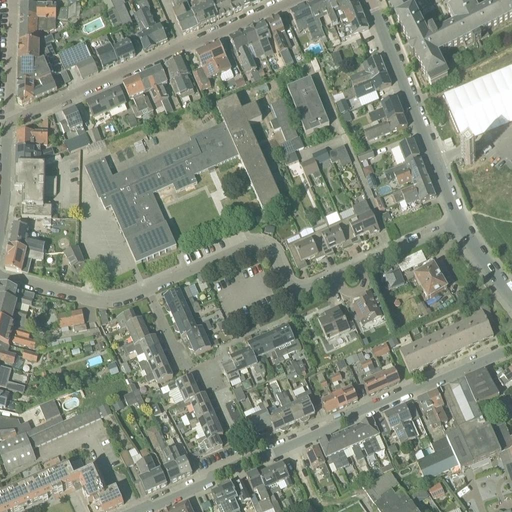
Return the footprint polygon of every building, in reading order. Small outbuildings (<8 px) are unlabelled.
[(115,10),(109,0),(102,0),(108,13),(115,10)] [(109,0),(115,10),(124,31),(133,27),(123,6),(125,5),(122,0),(109,0)] [(173,13),(183,37),(198,30),(192,14),(185,0),(171,0),(173,3),(176,11),(173,13)] [(192,14),(198,30),(209,25),(197,0),(189,0),(192,5),(190,5),(194,13),(192,14)] [(197,0),(209,25),(219,21),(212,5),(210,6),(207,0),(205,0),(204,0),(197,0)] [(211,0),(214,4),(212,5),(219,21),(232,15),(225,0),(211,0)] [(237,0),(225,0),(232,15),(242,11),(237,0)] [(237,0),(242,11),(252,6),(248,0),(237,0)] [(329,15),(322,0),(319,0),(307,6),(321,39),(325,38),(321,29),(322,29),(318,20),(327,16),(329,15)] [(332,13),(338,11),(333,0),(322,0),(329,15),(327,16),(332,27),(337,24),(332,13)] [(342,12),(359,6),(356,0),(333,0),(338,11),(341,10),(342,12)] [(480,16),(472,1),(447,14),(454,29),(435,39),(433,35),(428,37),(430,41),(429,42),(407,0),(390,0),(389,1),(398,20),(397,20),(412,51),(410,52),(410,53),(412,57),(413,58),(415,57),(428,83),(429,83),(431,88),(448,80),(437,58),(464,45),(466,49),(489,38),(487,33),(511,20),(511,0),(503,0),(505,3),(480,16)] [(157,48),(168,43),(160,27),(156,29),(148,11),(150,10),(146,1),(138,5),(139,8),(142,14),(152,39),(157,48)] [(20,45),(36,46),(40,44),(40,35),(48,34),(56,30),(57,21),(68,22),(68,21),(77,17),(77,5),(74,6),(68,10),(58,13),(56,13),(56,14),(37,13),(37,16),(21,15),(20,45)] [(56,7),(21,6),(21,15),(37,16),(37,13),(56,14),(56,13),(56,7)] [(297,29),(306,25),(314,43),(321,40),(321,39),(307,6),(290,13),(297,29)] [(342,12),(344,18),(340,20),(343,27),(347,25),(348,28),(365,21),(359,6),(342,12)] [(139,8),(132,11),(141,32),(137,34),(138,37),(145,53),(157,48),(152,39),(142,14),(139,8)] [(267,23),(287,70),(294,67),(288,51),(291,49),(278,18),(267,23)] [(342,42),(369,31),(365,21),(348,28),(347,25),(343,27),(336,30),(342,42)] [(253,29),(264,56),(267,62),(275,59),(268,42),(271,40),(264,24),(253,29)] [(256,59),(261,57),(264,56),(253,29),(241,34),(248,50),(252,49),(256,59)] [(246,75),(249,74),(256,71),(248,50),(241,34),(230,39),(236,55),(237,55),(246,75)] [(50,46),(54,44),(61,40),(59,35),(40,44),(36,46),(20,45),(19,65),(39,65),(44,63),(50,61),(46,53),(52,51),(50,46)] [(118,65),(136,58),(129,42),(125,44),(121,35),(111,39),(115,48),(112,50),(118,65)] [(96,54),(104,71),(118,65),(112,50),(106,38),(92,44),(91,46),(92,46),(96,54)] [(76,67),(92,60),(85,44),(70,52),(58,57),(65,73),(66,73),(76,68),(76,67)] [(220,78),(223,83),(234,78),(227,62),(219,44),(207,49),(220,78)] [(193,75),(201,94),(211,90),(208,83),(220,78),(207,49),(195,54),(202,71),(193,75)] [(331,56),(335,66),(343,64),(339,54),(331,56)] [(184,59),(174,64),(189,99),(195,97),(194,95),(187,77),(190,75),(184,59)] [(76,68),(82,81),(98,74),(92,60),(76,67),(76,68)] [(349,79),(350,82),(353,90),(354,90),(387,76),(380,60),(362,67),(365,73),(349,79)] [(19,74),(19,85),(36,86),(39,84),(51,79),(44,63),(39,65),(19,65),(19,71),(19,74)] [(174,64),(163,68),(176,97),(180,95),(182,102),(189,99),(174,64)] [(168,85),(161,69),(150,74),(164,107),(168,116),(173,114),(168,100),(169,100),(163,87),(168,85)] [(511,69),(445,96),(464,143),(511,123),(511,69)] [(66,73),(65,73),(60,75),(65,85),(71,83),(66,73)] [(149,93),(157,110),(164,107),(150,74),(138,79),(145,95),(149,93)] [(342,95),(346,102),(375,90),(376,93),(391,87),(387,76),(354,90),(343,95),(342,95)] [(29,97),(18,97),(18,105),(22,108),(57,92),(51,79),(39,84),(42,90),(34,94),(29,93),(29,97)] [(142,96),(145,95),(138,79),(123,86),(130,102),(133,100),(136,107),(132,109),(136,120),(141,118),(140,114),(149,110),(142,96)] [(236,83),(237,86),(238,90),(244,87),(241,81),(236,83)] [(329,127),(311,81),(289,90),(307,136),(329,127)] [(19,85),(18,97),(29,97),(29,93),(34,94),(42,90),(39,84),(36,86),(19,85)] [(126,106),(119,91),(103,98),(110,113),(126,106)] [(103,98),(87,105),(94,120),(110,113),(103,98)] [(177,249),(176,249),(166,226),(153,196),(174,187),(177,194),(197,185),(194,177),(239,158),(263,213),(282,204),(248,127),(262,121),(256,107),(242,113),(236,99),(217,108),(224,126),(196,138),(193,133),(188,135),(191,140),(192,144),(113,179),(105,161),(86,169),(99,202),(101,201),(105,211),(111,208),(137,267),(177,249)] [(364,133),(403,117),(397,100),(381,107),(383,111),(369,117),(372,125),(362,129),(364,133)] [(349,112),(345,101),(336,105),(341,116),(349,112)] [(281,130),(286,143),(286,144),(298,140),(283,103),(271,107),(277,121),(271,124),(274,133),(281,130)] [(68,113),(63,116),(70,133),(83,127),(75,110),(74,111),(73,109),(68,112),(68,113)] [(345,125),(352,122),(349,114),(341,117),(345,125)] [(138,128),(134,116),(127,119),(131,130),(138,128)] [(390,135),(408,128),(403,117),(364,133),(367,141),(389,133),(390,135)] [(92,131),(85,134),(86,136),(90,147),(97,144),(92,131)] [(48,134),(33,134),(17,133),(17,150),(26,150),(26,148),(34,148),(34,146),(48,146),(48,134)] [(72,156),(91,149),(87,139),(68,146),(72,156)] [(295,153),(304,150),(300,139),(298,140),(286,144),(280,147),(285,158),(295,153)] [(403,164),(405,163),(406,164),(420,159),(413,143),(399,149),(402,156),(400,157),(400,158),(401,163),(403,164)] [(342,169),(352,165),(349,158),(344,147),(328,155),(332,165),(339,162),(342,169)] [(41,149),(34,148),(26,148),(26,150),(17,150),(16,166),(35,167),(44,165),(43,162),(55,157),(52,150),(40,155),(41,149)] [(360,164),(374,158),(372,152),(358,158),(360,164)] [(299,163),(295,154),(283,159),(287,168),(299,163)] [(23,192),(23,196),(22,220),(52,221),(52,220),(52,206),(50,204),(44,204),(45,197),(55,198),(57,196),(57,179),(45,178),(46,167),(62,160),(60,155),(55,157),(43,162),(44,165),(35,167),(16,166),(15,191),(23,192)] [(314,161),(300,167),(306,179),(319,173),(314,161)] [(428,180),(424,171),(421,161),(406,167),(407,170),(394,175),(397,182),(399,189),(412,183),(413,186),(428,180)] [(367,178),(374,176),(372,168),(364,171),(367,178)] [(377,188),(373,177),(366,180),(370,191),(377,188)] [(414,188),(392,197),(394,204),(432,189),(428,180),(413,186),(414,188)] [(394,204),(396,207),(400,205),(402,211),(407,209),(407,207),(420,202),(421,204),(436,199),(432,189),(394,204)] [(374,200),(378,211),(385,208),(380,198),(374,200)] [(366,202),(357,206),(353,208),(354,212),(356,216),(355,217),(364,236),(369,234),(371,238),(380,234),(370,212),(371,212),(366,202)] [(355,217),(343,222),(342,223),(352,246),(361,242),(359,238),(364,236),(355,217),(356,216),(354,212),(353,213),(355,217)] [(343,250),(352,246),(342,223),(343,222),(341,218),(339,219),(337,214),(324,219),(326,224),(337,248),(342,246),(343,250)] [(312,230),(325,258),(334,254),(332,250),(337,248),(326,224),(312,230)] [(29,228),(13,226),(10,249),(44,254),(44,256),(49,256),(50,249),(45,249),(46,243),(29,240),(30,238),(28,237),(29,228)] [(274,235),(275,228),(266,227),(265,233),(274,235)] [(325,258),(312,230),(312,229),(312,230),(311,229),(309,229),(308,230),(307,230),(306,230),(304,231),(303,231),(302,232),(301,233),(300,234),(299,235),(310,260),(315,258),(316,262),(325,258)] [(285,241),(285,243),(288,249),(298,270),(307,266),(305,262),(310,260),(299,235),(285,241)] [(76,279),(79,278),(76,272),(84,268),(86,267),(85,265),(86,264),(77,248),(64,255),(72,270),(71,270),(76,279)] [(5,271),(22,275),(26,261),(44,263),(44,256),(44,254),(10,249),(9,250),(8,253),(8,256),(8,259),(5,271)] [(423,254),(398,263),(401,273),(427,264),(423,254)] [(416,278),(415,279),(428,302),(447,291),(446,288),(447,288),(444,282),(443,283),(438,275),(438,273),(437,271),(435,270),(433,267),(420,276),(418,273),(415,275),(416,278)] [(86,274),(87,274),(84,268),(76,272),(79,278),(86,274)] [(404,285),(403,281),(399,271),(393,274),(386,277),(391,290),(404,285)] [(206,281),(203,275),(197,277),(199,284),(206,281)] [(35,296),(24,294),(0,287),(0,299),(29,308),(32,308),(35,296)] [(192,299),(188,289),(182,292),(182,291),(164,299),(167,305),(165,309),(166,311),(184,303),(192,299)] [(381,318),(370,294),(364,297),(366,301),(353,307),(362,327),(381,318)] [(0,322),(32,331),(34,324),(25,322),(29,308),(0,299),(0,322)] [(173,319),(199,307),(198,305),(196,304),(195,304),(192,299),(184,303),(166,311),(166,312),(171,314),(173,319)] [(424,318),(427,322),(433,318),(429,311),(427,312),(423,304),(418,307),(424,318)] [(193,316),(199,313),(201,312),(199,307),(173,319),(175,325),(174,329),(175,331),(193,323),(190,316),(192,315),(193,316)] [(493,321),(487,307),(480,310),(482,314),(483,314),(487,324),(493,321)] [(338,309),(332,312),(329,313),(330,315),(325,317),(326,319),(318,323),(327,342),(350,332),(345,322),(344,322),(338,309)] [(59,330),(75,327),(85,325),(82,312),(57,317),(59,330)] [(115,321),(109,324),(110,328),(116,326),(117,324),(118,324),(121,330),(140,322),(139,322),(139,321),(135,319),(132,313),(114,321),(115,321)] [(469,322),(479,345),(493,338),(487,324),(483,314),(482,314),(475,317),(476,320),(469,322)] [(140,322),(121,330),(119,331),(118,332),(120,336),(125,334),(126,332),(128,331),(130,338),(149,330),(148,328),(144,327),(142,321),(139,322),(140,322)] [(30,335),(31,332),(32,331),(0,322),(0,333),(29,341),(30,335)] [(196,329),(193,323),(175,331),(175,332),(179,333),(182,340),(187,337),(210,326),(208,322),(203,324),(203,326),(196,329)] [(455,329),(465,351),(479,345),(469,322),(455,329)] [(218,326),(220,333),(228,330),(225,323),(218,326)] [(213,326),(211,327),(210,326),(187,337),(189,343),(187,347),(188,348),(207,340),(204,333),(205,332),(207,333),(215,329),(213,326)] [(295,344),(288,328),(282,331),(278,329),(276,330),(288,356),(301,351),(298,342),(295,344)] [(441,335),(451,357),(465,351),(455,329),(441,335)] [(130,345),(125,347),(122,349),(124,353),(124,352),(124,353),(151,341),(150,341),(148,335),(150,332),(149,330),(130,338),(134,345),(132,346),(130,345)] [(288,356),(276,330),(275,331),(273,335),(268,337),(278,361),(280,365),(284,363),(283,359),(288,356)] [(30,341),(29,341),(0,333),(0,344),(5,346),(9,347),(10,343),(35,350),(37,343),(30,341)] [(427,341),(437,363),(451,357),(441,335),(427,341)] [(274,363),(278,361),(268,337),(262,339),(258,338),(257,339),(265,357),(271,354),(272,356),(272,357),(274,363)] [(126,357),(129,356),(136,353),(138,358),(144,356),(163,348),(162,346),(158,344),(155,338),(150,341),(151,341),(124,353),(126,357)] [(261,374),(265,373),(262,367),(261,367),(258,360),(265,357),(257,339),(255,339),(254,343),(247,346),(250,351),(261,375),(261,374)] [(399,346),(396,339),(389,343),(392,350),(399,346)] [(213,349),(219,346),(217,342),(212,344),(211,346),(210,347),(207,340),(188,348),(189,350),(193,351),(195,357),(213,349)] [(414,347),(423,369),(437,363),(427,341),(414,347)] [(372,351),(376,360),(390,354),(386,345),(372,351)] [(90,346),(83,348),(85,355),(92,353),(90,346)] [(400,353),(409,375),(423,369),(414,347),(400,353)] [(138,366),(140,370),(164,359),(162,353),(163,349),(163,348),(144,356),(147,363),(146,363),(144,363),(138,366)] [(241,352),(239,352),(247,371),(254,368),(255,369),(254,371),(256,376),(261,375),(250,351),(245,353),(241,352)] [(25,352),(23,360),(37,364),(39,357),(25,352)] [(247,371),(239,352),(237,353),(236,357),(230,360),(231,362),(241,383),(245,381),(243,376),(241,375),(241,374),(247,371)] [(368,369),(366,364),(362,355),(357,357),(361,366),(363,371),(364,371),(368,369)] [(142,374),(145,373),(147,379),(172,368),(171,366),(167,364),(164,359),(140,370),(142,374)] [(231,362),(230,362),(228,366),(222,369),(229,384),(233,383),(235,386),(241,383),(231,362)] [(379,393),(388,389),(383,376),(380,371),(381,371),(380,369),(375,371),(373,367),(371,362),(366,364),(368,369),(370,373),(379,393)] [(108,368),(111,377),(119,374),(115,365),(108,368)] [(0,388),(6,390),(12,371),(0,368),(0,388)] [(148,385),(156,382),(158,386),(173,379),(170,373),(172,369),(172,368),(147,379),(145,379),(148,385)] [(498,379),(492,369),(485,372),(491,383),(498,379)] [(394,371),(383,376),(388,389),(400,384),(394,371)] [(454,427),(456,434),(457,435),(446,439),(447,440),(446,441),(450,449),(461,472),(471,468),(473,467),(498,456),(510,450),(511,449),(511,442),(510,439),(502,420),(485,428),(476,408),(499,398),(491,383),(485,372),(441,392),(444,400),(455,425),(454,427)] [(499,381),(498,381),(503,389),(511,382),(511,372),(499,381)] [(297,377),(296,373),(286,378),(288,381),(297,377)] [(370,373),(366,375),(368,381),(363,384),(369,398),(379,393),(370,373)] [(192,379),(176,385),(176,384),(168,387),(171,393),(170,394),(169,396),(170,399),(172,399),(199,387),(198,386),(194,384),(192,379)] [(245,391),(252,389),(249,381),(242,384),(245,391)] [(320,385),(322,390),(328,387),(326,382),(320,385)] [(66,393),(63,384),(58,386),(61,395),(66,393)] [(348,407),(358,402),(352,389),(346,391),(343,385),(339,387),(348,407)] [(201,399),(200,398),(198,393),(200,389),(199,387),(172,399),(177,409),(201,399)] [(338,411),(348,407),(339,387),(335,389),(338,395),(332,397),(338,411)] [(241,389),(233,392),(235,398),(243,395),(241,389)] [(444,400),(441,392),(437,394),(427,398),(440,427),(445,425),(447,424),(441,410),(444,409),(440,401),(444,400)] [(309,418),(315,416),(312,409),(316,407),(310,393),(295,399),(297,405),(298,405),(306,423),(307,422),(309,418)] [(0,401),(8,403),(10,396),(0,394),(0,401)] [(132,394),(124,398),(129,409),(137,405),(132,394)] [(276,397),(282,408),(283,411),(278,413),(286,432),(288,431),(289,427),(295,425),(284,401),(282,394),(276,397)] [(235,398),(238,404),(246,400),(243,395),(235,398)] [(191,407),(194,413),(213,405),(212,404),(208,402),(205,396),(200,398),(201,399),(177,409),(179,414),(184,411),(185,410),(191,407)] [(147,411),(141,397),(136,400),(141,413),(147,411)] [(327,416),(338,411),(332,397),(332,399),(321,404),(327,416)] [(427,398),(417,402),(424,418),(427,417),(433,430),(435,429),(436,431),(442,429),(440,427),(427,398)] [(284,401),(295,425),(300,422),(304,424),(306,423),(298,405),(297,405),(291,408),(290,406),(291,404),(289,399),(284,401)] [(125,409),(121,401),(112,406),(116,414),(125,409)] [(55,402),(40,408),(46,422),(60,417),(55,402)] [(284,433),(286,432),(278,413),(271,416),(268,410),(269,408),(267,403),(262,405),(273,428),(272,429),(274,434),(280,431),(284,433)] [(101,421),(104,419),(112,416),(107,405),(99,408),(96,410),(101,421)] [(194,413),(194,414),(186,417),(190,427),(214,416),(212,411),(213,407),(213,405),(194,413)] [(263,414),(256,417),(264,436),(266,435),(267,431),(272,429),(273,428),(262,405),(258,407),(259,409),(260,411),(262,412),(263,414)] [(157,406),(151,409),(155,419),(162,416),(157,406)] [(408,415),(405,408),(394,413),(408,444),(419,439),(412,423),(420,420),(416,412),(408,415)] [(101,421),(96,410),(90,412),(95,423),(101,421)] [(90,412),(85,415),(90,425),(95,423),(90,412)] [(408,444),(394,413),(384,417),(385,419),(376,423),(383,439),(390,436),(391,433),(394,431),(401,447),(408,444)] [(85,415),(79,417),(84,428),(90,425),(85,415)] [(217,422),(214,416),(190,427),(192,431),(195,430),(197,436),(221,425),(221,423),(217,422)] [(79,417),(74,420),(79,430),(84,428),(79,417)] [(256,417),(246,422),(253,437),(259,435),(262,436),(264,436),(256,417)] [(0,439),(2,444),(28,434),(30,439),(35,437),(41,434),(46,432),(52,429),(57,427),(63,424),(61,419),(32,432),(27,421),(18,422),(0,418),(0,439)] [(74,420),(68,422),(73,433),(79,430),(74,420)] [(63,424),(68,435),(73,433),(68,422),(63,424)] [(372,422),(362,427),(374,456),(381,453),(385,451),(379,438),(372,422)] [(63,424),(57,427),(62,438),(68,435),(63,424)] [(221,437),(221,438),(223,437),(220,431),(222,427),(221,425),(197,436),(200,441),(197,442),(199,447),(221,437)] [(57,427),(52,429),(57,440),(62,438),(57,427)] [(361,454),(365,452),(368,459),(374,456),(362,427),(351,432),(361,454)] [(52,429),(46,432),(51,443),(57,440),(52,429)] [(46,432),(41,434),(45,445),(51,443),(46,432)] [(352,450),(357,463),(360,469),(367,466),(361,454),(351,432),(341,436),(348,452),(352,450)] [(169,451),(165,444),(160,433),(154,436),(160,449),(162,454),(168,468),(164,470),(171,485),(182,480),(169,451)] [(0,456),(3,464),(7,473),(36,461),(32,451),(34,450),(30,439),(28,434),(2,444),(0,445),(0,456)] [(41,434),(35,437),(40,447),(45,445),(41,434)] [(330,441),(343,470),(349,467),(343,454),(348,452),(341,436),(330,441)] [(30,439),(34,450),(40,447),(35,437),(30,439)] [(201,452),(197,454),(197,456),(198,459),(204,456),(205,457),(222,449),(220,443),(221,439),(221,438),(221,437),(199,447),(201,452)] [(172,441),(165,444),(169,451),(176,448),(172,441)] [(330,441),(319,446),(329,468),(333,466),(337,473),(343,470),(330,441)] [(435,456),(450,449),(446,441),(432,447),(435,456)] [(388,449),(391,456),(398,454),(395,446),(388,449)] [(176,448),(169,451),(182,480),(192,476),(186,460),(182,462),(176,448)] [(461,472),(450,449),(435,456),(418,464),(428,488),(461,472)] [(147,450),(140,452),(143,459),(149,457),(147,450)] [(330,477),(318,450),(306,455),(313,471),(322,467),(324,472),(322,473),(324,479),(330,477)] [(501,464),(511,460),(511,455),(510,450),(498,456),(501,464)] [(120,456),(127,470),(135,467),(127,452),(120,456)] [(156,491),(167,487),(160,472),(157,473),(150,459),(144,462),(156,491)] [(86,475),(85,471),(83,467),(81,462),(69,467),(69,466),(0,496),(0,511),(16,511),(18,511),(20,511),(24,510),(23,509),(43,501),(43,502),(48,500),(48,498),(58,494),(58,495),(63,493),(63,492),(73,487),(74,490),(81,487),(89,504),(93,502),(93,501),(105,496),(94,471),(86,475)] [(139,481),(146,496),(156,491),(144,462),(137,466),(143,479),(139,481)] [(290,480),(283,465),(271,471),(277,486),(278,485),(284,483),(287,489),(292,487),(289,480),(290,480)] [(271,505),(272,505),(277,503),(273,496),(281,493),(278,485),(277,486),(271,471),(258,476),(271,505)] [(273,511),(271,505),(258,476),(257,473),(246,478),(253,493),(256,492),(261,504),(254,507),(256,511),(273,511)] [(415,511),(390,476),(369,485),(370,486),(362,489),(379,511),(415,511)] [(242,482),(237,484),(242,495),(247,492),(242,482)] [(242,498),(236,484),(231,486),(231,484),(230,485),(221,489),(231,511),(239,511),(235,502),(242,498)] [(440,485),(429,490),(434,500),(437,499),(434,493),(442,489),(440,485)] [(109,511),(124,506),(117,489),(107,494),(107,495),(105,496),(93,501),(93,502),(94,504),(98,505),(100,505),(103,511),(109,511)] [(230,511),(221,489),(208,495),(216,511),(218,511),(220,511),(230,511)] [(284,502),(288,510),(294,507),(290,500),(284,502)]
